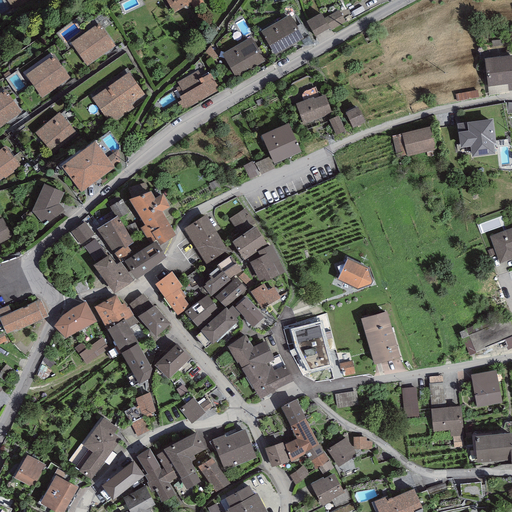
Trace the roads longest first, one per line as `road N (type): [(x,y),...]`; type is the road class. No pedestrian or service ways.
road 1 (tertiary): [(34,273),(33,254),(177,132),(407,0)]
road 2 (residential): [(144,287),(186,221),(205,207),(397,123),(511,100)]
road 3 (unclassified): [(247,413),(303,390),(511,357)]
road 4 (residential): [(80,511),(92,488),(148,438),(247,413)]
road 5 (residential): [(247,413),(144,287)]
road 6 (tertiary): [(0,433),(55,306)]
